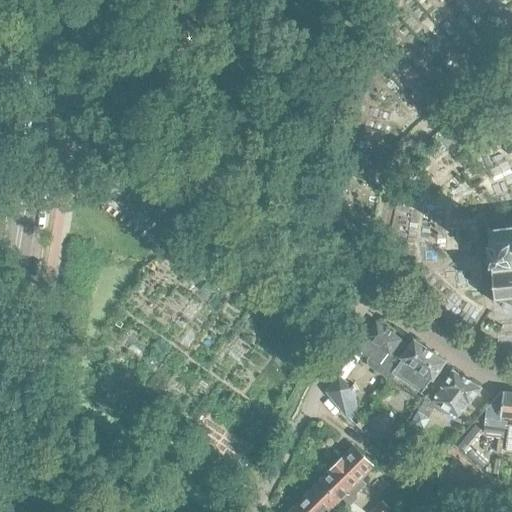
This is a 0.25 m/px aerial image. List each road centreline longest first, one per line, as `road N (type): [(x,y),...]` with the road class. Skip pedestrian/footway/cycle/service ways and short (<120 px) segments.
road 1 (residential): [(378,298),(101,102)]
road 2 (tertiary): [(0,397),(52,67)]
road 3 (tertiary): [(37,55),(0,296)]
road 4 (residential): [(255,505),(315,391),(378,298)]
road 5 (residential): [(511,376),(378,298)]
road 6 (residential): [(101,102),(198,0)]
